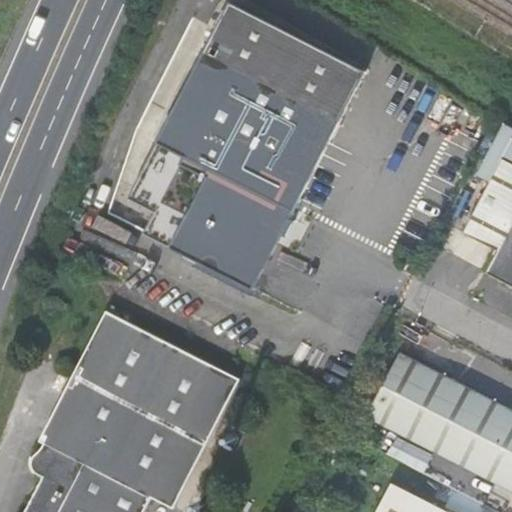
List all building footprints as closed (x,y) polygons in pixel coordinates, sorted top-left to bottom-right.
[(240,287),(267,232),(276,216),(346,68),(237,14),(143,207),(170,221),(159,247),(240,287)] [(511,292),(511,166),(498,158),(455,233),(489,252),(477,273),(511,292)] [(276,216),(267,232),(274,235),(282,220),(276,216)] [(152,511),(154,507),(164,511),(179,511),(244,388),(107,329),(40,457),(45,461),(41,469),(37,470),(35,473),(33,476),(33,480),(35,482),(43,487),(31,511),(152,511)] [(511,406),(397,347),(364,414),(511,490),(511,406)] [(450,511),(390,482),(374,511),(450,511)]
